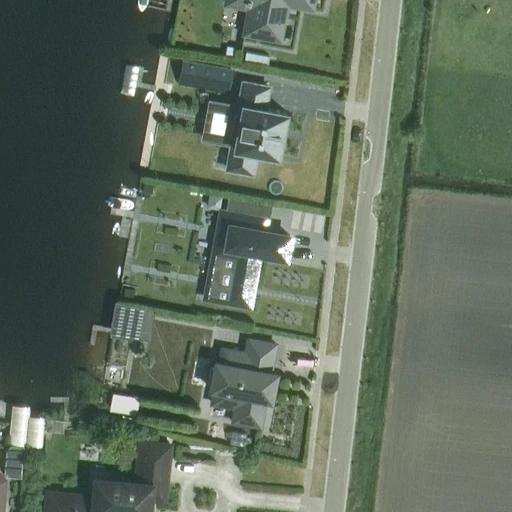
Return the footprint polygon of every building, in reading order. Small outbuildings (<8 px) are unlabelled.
[(226,0),(226,4),(250,8),(245,34),(280,40),(285,11),(286,3),(290,4),(290,5),(312,9),(313,0),(226,0)] [(230,94),(235,69),(183,59),(178,84),(230,94)] [(234,113),(230,136),(233,137),(228,169),(253,173),(257,152),(279,156),(287,112),(265,108),(269,87),(244,82),(238,113),(234,113)] [(267,203),(229,196),(226,213),(223,212),(215,255),(237,259),(229,301),(250,305),(258,262),(256,261),(258,252),(286,257),(290,236),(262,231),(267,203)] [(277,373),(276,372),(271,372),(276,344),(249,339),(246,353),(223,348),(220,362),(216,361),(211,389),(215,389),(212,403),(236,408),(233,422),(261,427),(266,399),(272,400),(277,373)] [(170,445),(142,442),(137,482),(107,479),(106,494),(95,493),(95,497),(49,493),(47,511),(136,511),(137,505),(150,506),(151,498),(164,499),(170,445)] [(23,456),(9,455),(8,469),(22,470),(23,456)]
